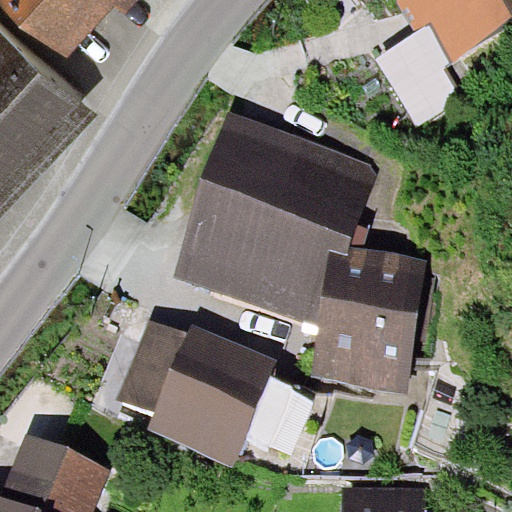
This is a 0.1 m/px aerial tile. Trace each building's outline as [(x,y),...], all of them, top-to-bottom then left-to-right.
[(27,0),(70,36),(103,0),(27,0)] [(511,0),(412,0),(422,17),(440,51),(511,11),(511,0)] [(0,191),(88,97),(0,15),(0,191)] [(430,42),(385,64),(416,125),(461,102),(430,42)] [(231,129),(181,273),(310,318),(338,237),(360,174),(231,129)] [(417,264),(338,237),(310,318),(301,342),(326,351),(380,370),(417,264)] [(120,400),(155,413),(183,336),(149,323),(120,400)] [(155,413),(152,420),(223,447),(258,353),(186,327),(183,336),(155,413)] [(5,504),(28,511),(88,511),(107,463),(30,435),(5,504)] [(352,495),(351,511),(432,511),(432,496),(352,495)] [(0,511),(28,511),(5,504),(0,501),(0,511)]
